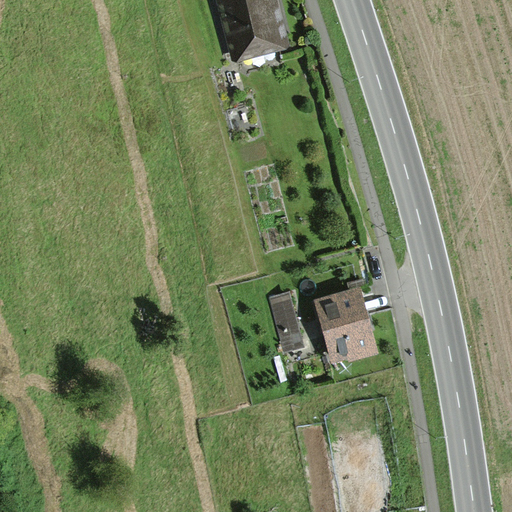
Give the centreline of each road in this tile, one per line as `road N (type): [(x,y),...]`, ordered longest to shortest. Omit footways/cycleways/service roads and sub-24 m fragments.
road 1 (track): [(434,511),(399,301),(307,0)]
road 2 (primary): [(474,511),(436,279),(352,0)]
